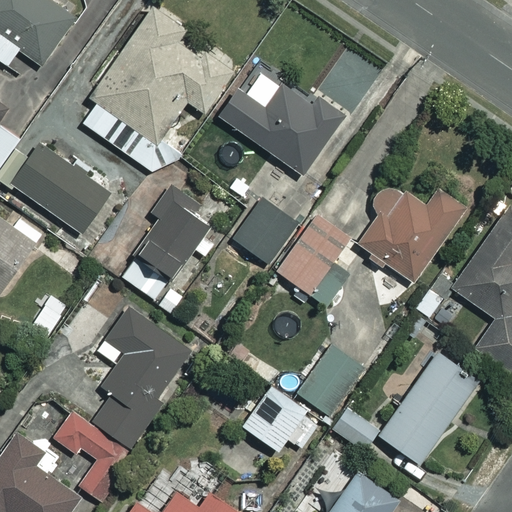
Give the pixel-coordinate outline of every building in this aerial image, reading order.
[(0,0),(0,59),(5,63),(17,47),(38,63),(72,15),(51,0),(0,0)] [(166,166),(173,155),(146,136),(174,94),(182,100),(185,95),(200,104),(221,71),(214,66),(220,58),(201,46),(196,54),(179,43),(186,33),(147,8),(89,96),(94,99),(79,121),(154,171),(160,162),(166,166)] [(309,97),(254,59),(210,122),(236,141),(242,133),(300,173),(342,113),(313,93),(309,97)] [(0,163),(19,138),(0,124),(0,110),(4,105),(0,102),(0,163)] [(107,191),(36,141),(8,182),(78,232),(107,191)] [(357,242),(367,249),(362,256),(376,266),(381,259),(410,280),(463,206),(434,186),(422,202),(385,175),(366,203),(378,212),(357,242)] [(134,250),(169,277),(192,246),(203,254),(211,242),(201,235),(208,225),(191,212),(198,203),(170,182),(148,210),(158,218),(134,250)] [(231,234),(235,237),(225,250),(245,265),(255,252),(267,260),(296,221),(260,195),(231,234)] [(511,208),(507,205),(450,287),(494,318),(474,347),(511,373),(511,208)] [(326,302),(348,270),(334,260),(351,235),(315,209),(275,266),(326,302)] [(0,286),(33,241),(0,217),(0,286)] [(65,304),(49,295),(32,325),(49,334),(65,304)] [(33,309),(0,297),(0,320),(25,330),(33,309)] [(188,348),(126,306),(96,349),(116,362),(99,386),(110,393),(93,418),(130,443),(159,401),(153,398),(188,348)] [(327,408),(335,397),(359,359),(327,338),(295,387),(327,408)] [(476,380),(435,350),(376,432),(417,461),(476,380)] [(300,448),(318,423),(304,413),(308,408),(269,380),(238,424),(276,451),(286,438),(300,448)] [(327,408),(321,418),(330,423),(322,435),(336,443),(343,432),(361,444),(375,423),(335,397),(327,408)] [(96,459),(78,486),(102,502),(135,452),(70,408),(51,437),(73,452),(77,446),(96,459)] [(41,449),(16,432),(0,454),(0,511),(3,511),(4,511),(5,511),(63,511),(76,494),(31,463),(41,449)] [(386,511),(397,498),(355,468),(323,511),(386,511)] [(121,511),(243,511),(205,486),(193,504),(172,490),(157,511),(150,511),(130,500),(121,511)]
